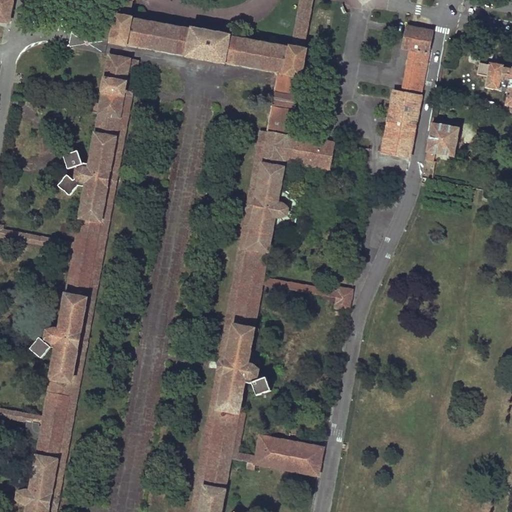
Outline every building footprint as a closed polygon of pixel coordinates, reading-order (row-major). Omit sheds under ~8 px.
[(0,0),(0,20),(9,22),(12,0),(0,0)] [(301,0),(293,47),(290,46),(289,48),(230,37),(230,36),(224,35),(199,31),(199,30),(193,29),(192,31),(131,19),(131,18),(129,17),(131,0),(121,0),(119,16),(116,15),(114,23),(303,58),(305,49),(303,49),(311,0),(301,0)] [(114,23),(111,42),(126,44),(126,43),(188,54),(187,56),(225,63),(225,61),(279,70),(275,90),(275,92),(277,92),(279,94),(278,101),(275,102),(272,102),(270,116),(269,116),(266,130),(269,131),(289,134),(303,58),(114,23)] [(394,91),(382,151),(409,157),(420,96),(419,96),(427,52),(428,53),(432,31),(407,26),(403,47),(410,49),(401,93),(394,91)] [(29,504),(27,511),(48,511),(129,59),(109,56),(101,103),(93,102),(92,110),(99,112),(90,163),(82,161),(78,150),(64,155),(68,169),(76,166),(77,170),(76,176),(73,179),(67,174),(58,184),(70,195),(78,185),(85,186),(75,243),(74,250),(60,330),(55,330),(48,332),(47,338),(46,338),(45,338),(43,340),(39,337),(29,349),(40,358),(52,342),(58,343),(44,417),(43,423),(42,426),(39,425),(39,423),(26,420),(26,424),(26,428),(28,432),(30,435),(32,436),(34,437),(36,438),(37,436),(40,437),(33,477),(22,475),(19,493),(18,499),(23,503),(29,504)] [(129,59),(48,511),(55,511),(137,60),(129,59)] [(480,61),(477,74),(488,75),(486,86),(499,88),(501,78),(511,80),(506,105),(511,105),(511,69),(503,68),(503,65),(480,61)] [(486,101),(484,109),(492,110),(494,103),(486,101)] [(432,123),(426,160),(432,161),(434,153),(454,156),(460,128),(432,123)] [(261,129),(191,511),(199,511),(269,131),(266,130),(261,129)] [(269,131),(199,511),(235,511),(234,511),(220,511),(230,458),(239,410),(244,381),(252,382),(257,395),(271,389),(266,376),(258,379),(257,375),(258,369),(253,365),(247,364),(262,284),(263,277),(272,229),(280,230),(288,227),(295,223),(296,218),(294,217),(294,215),(292,214),(292,211),(295,211),(295,209),(298,209),(298,203),(287,191),(279,190),(284,161),(329,169),(334,142),(289,134),(269,131)] [(1,229),(0,234),(0,235),(74,250),(75,243),(1,229)] [(263,277),(262,284),(337,297),(338,290),(263,277)] [(337,297),(336,306),(349,309),(352,289),(339,287),(338,290),(337,297)] [(0,409),(0,415),(26,420),(39,423),(43,423),(44,417),(0,409)] [(239,410),(230,458),(248,462),(255,463),(256,456),(237,452),(245,411),(239,410)] [(255,463),(256,463),(318,475),(323,447),(260,436),(256,456),(255,463)]
